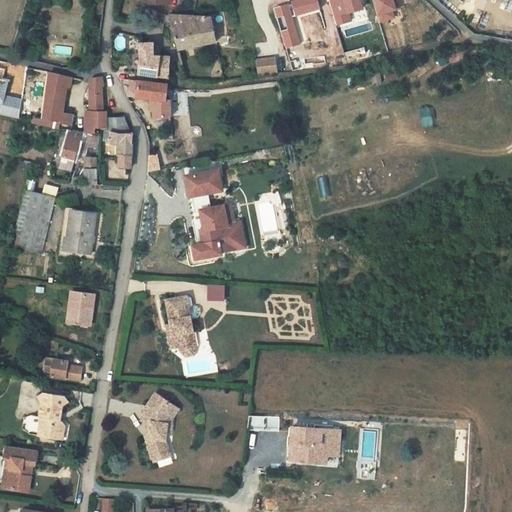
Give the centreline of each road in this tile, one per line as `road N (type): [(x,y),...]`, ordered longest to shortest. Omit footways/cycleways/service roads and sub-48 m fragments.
road 1 (residential): [(102,69),(134,126),(78,511)]
road 2 (unknown): [(122,199),(0,156)]
